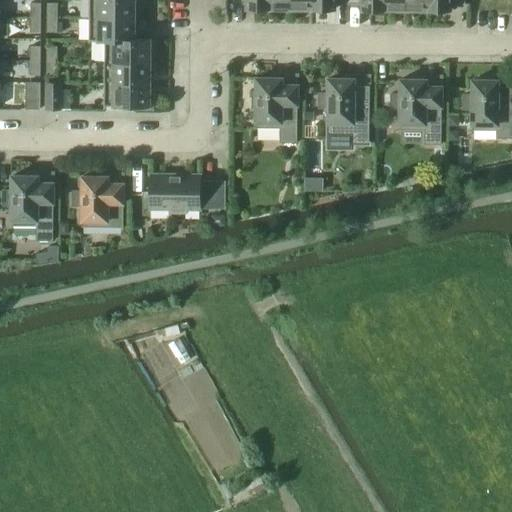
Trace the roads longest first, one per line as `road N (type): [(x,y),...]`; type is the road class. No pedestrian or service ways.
road 1 (residential): [(511,48),(200,42)]
road 2 (residential): [(0,139),(178,142),(196,132),(201,115),(200,42)]
